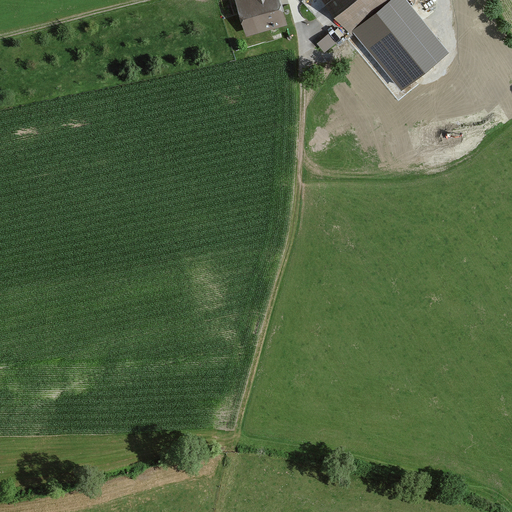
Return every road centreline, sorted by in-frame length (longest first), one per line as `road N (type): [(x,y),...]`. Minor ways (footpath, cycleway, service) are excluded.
road 1 (track): [(233,444),(294,227),(303,66)]
road 2 (track): [(0,39),(147,0)]
